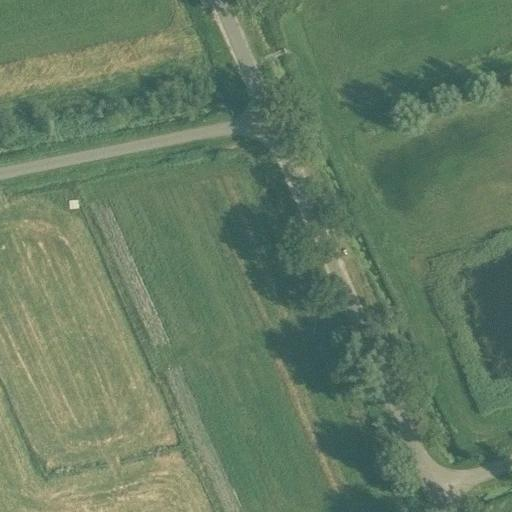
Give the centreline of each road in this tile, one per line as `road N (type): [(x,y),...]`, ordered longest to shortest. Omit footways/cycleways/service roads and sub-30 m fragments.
road 1 (unclassified): [(432,491),(269,120)]
road 2 (unclassified): [(0,174),(269,120)]
road 3 (unclassified): [(269,120),(217,0)]
